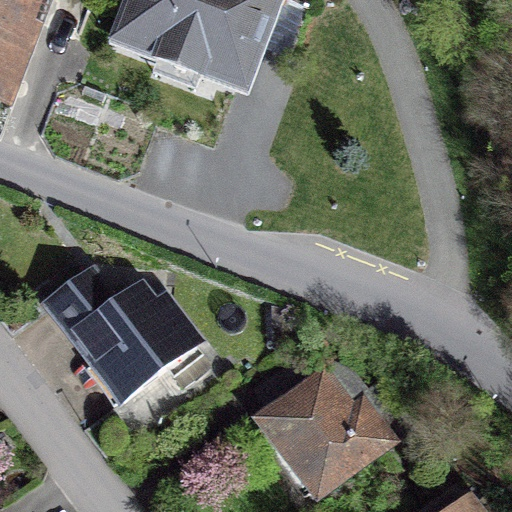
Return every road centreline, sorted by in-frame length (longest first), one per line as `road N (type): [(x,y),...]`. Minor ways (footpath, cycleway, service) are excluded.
road 1 (unclassified): [(511,377),(197,232),(0,163)]
road 2 (residential): [(0,363),(109,511)]
